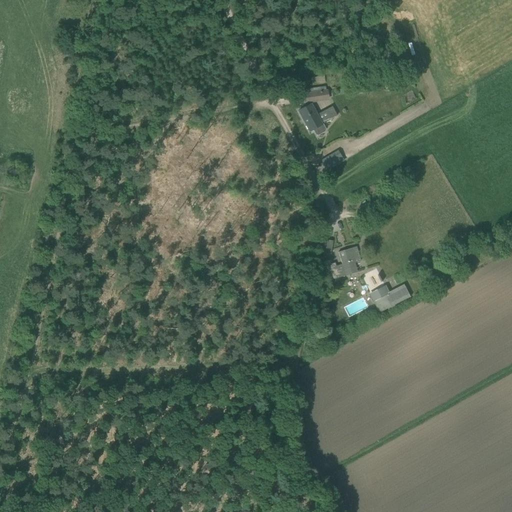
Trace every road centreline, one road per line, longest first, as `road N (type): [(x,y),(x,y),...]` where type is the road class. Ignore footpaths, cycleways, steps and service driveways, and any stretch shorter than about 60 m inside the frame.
road 1 (track): [(225,0),(325,207),(294,359),(286,370),(41,368)]
road 2 (track): [(278,110),(65,149),(41,368),(0,487)]
